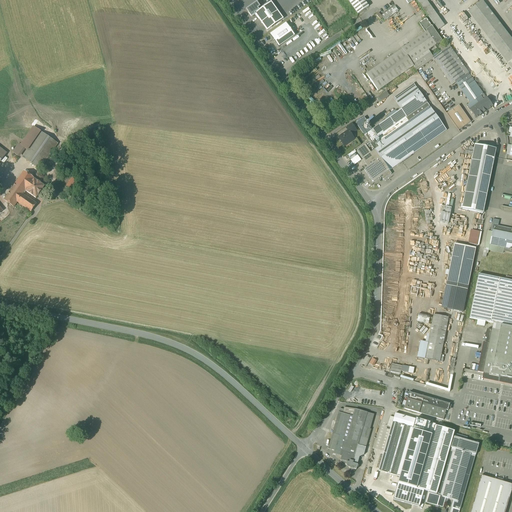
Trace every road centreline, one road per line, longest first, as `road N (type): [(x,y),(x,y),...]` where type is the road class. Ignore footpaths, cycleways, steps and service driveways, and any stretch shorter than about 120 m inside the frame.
road 1 (unclassified): [(56,317),(155,338),(201,358),(304,449)]
road 2 (unclassified): [(304,449),(374,326),(377,226),(370,202)]
road 3 (unclassified): [(370,202),(227,0)]
road 4 (residential): [(370,202),(492,116)]
